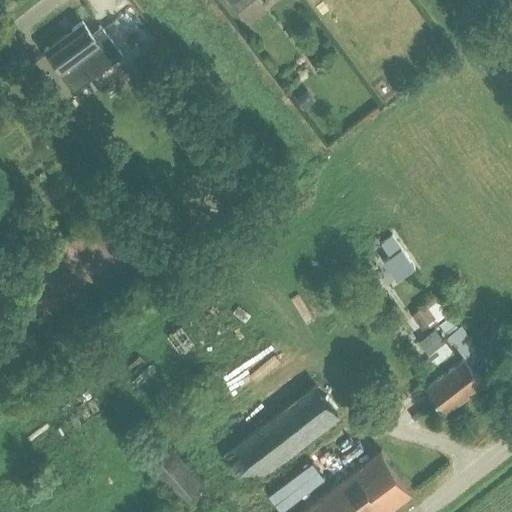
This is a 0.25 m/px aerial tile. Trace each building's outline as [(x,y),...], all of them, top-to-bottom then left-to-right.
[(65,34),(44,49),(55,64),(75,90),(81,85),(97,73),(122,54),(110,37),(103,28),(95,34),(93,35),(91,32),(82,21),(65,34)] [(309,91),(299,99),(307,109),(317,102),(309,91)] [(389,221),(409,206),(403,198),(383,213),(389,221)] [(393,235),(382,243),(391,256),(384,261),(397,280),(415,267),(393,235)] [(430,303),(422,310),(435,325),(442,319),(430,303)] [(461,327),(452,315),(442,323),(451,335),(455,331),(461,327)] [(475,368),(487,359),(462,326),(461,327),(455,331),(451,335),(467,356),(429,385),(448,410),(486,382),(475,368)] [(248,482),(339,412),(316,383),(225,452),(248,482)] [(175,445),(153,464),(184,499),(205,480),(175,445)] [(386,511),(414,491),(383,450),(300,511),(386,511)]
